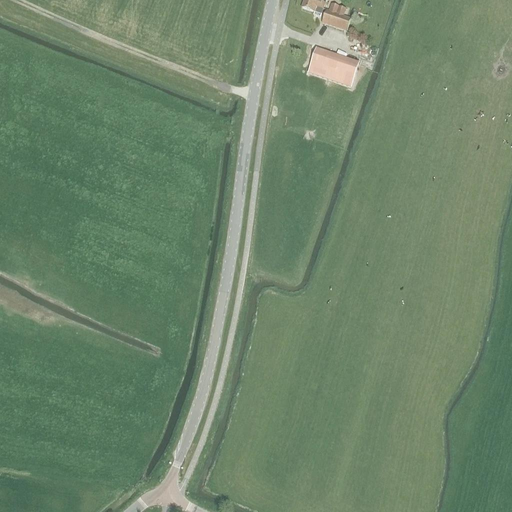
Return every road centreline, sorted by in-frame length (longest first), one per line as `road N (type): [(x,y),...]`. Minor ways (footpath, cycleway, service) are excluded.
road 1 (tertiary): [(163,491),(206,376),(272,0)]
road 2 (track): [(253,95),(17,0)]
